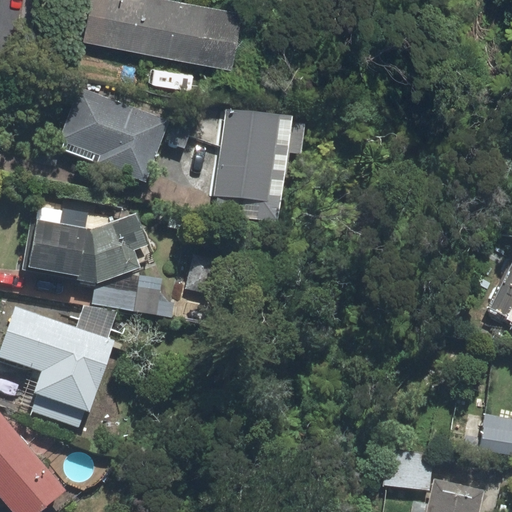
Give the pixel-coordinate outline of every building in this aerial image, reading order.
[(235,12),(175,0),(81,0),(74,40),(223,70),(235,12)] [(164,122),(75,89),(49,156),(139,190),(164,122)] [(284,125),(220,119),(209,226),(273,232),(284,125)] [(25,226),(19,278),(94,289),(148,271),(130,220),(90,234),(57,230),(59,215),(32,212),(30,226),(25,226)] [(511,261),(487,308),(511,321),(511,261)] [(65,331),(10,310),(0,337),(0,367),(34,380),(27,400),(79,419),(106,346),(101,344),(112,315),(76,302),(65,331)] [(511,455),(511,418),(486,415),(480,450),(511,455)] [(39,511),(59,496),(0,421),(0,511),(39,511)] [(392,447),(388,484),(429,489),(434,452),(392,447)] [(479,511),(484,491),(434,480),(429,504),(413,501),(410,511),(479,511)]
